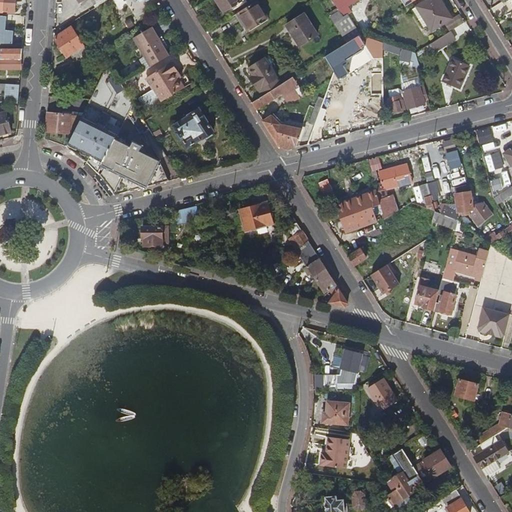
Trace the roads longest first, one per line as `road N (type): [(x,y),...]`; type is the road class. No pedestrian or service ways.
road 1 (residential): [(277,167),(511,104)]
road 2 (residential): [(279,511),(303,413),(302,372),(270,305)]
road 3 (residential): [(380,333),(492,511)]
road 4 (residential): [(74,221),(277,167)]
road 5 (residential): [(74,250),(270,305)]
road 6 (residential): [(171,0),(277,167)]
road 7 (residential): [(277,167),(380,333)]
road 8 (residential): [(25,180),(40,0)]
road 9 (residential): [(380,333),(511,367)]
